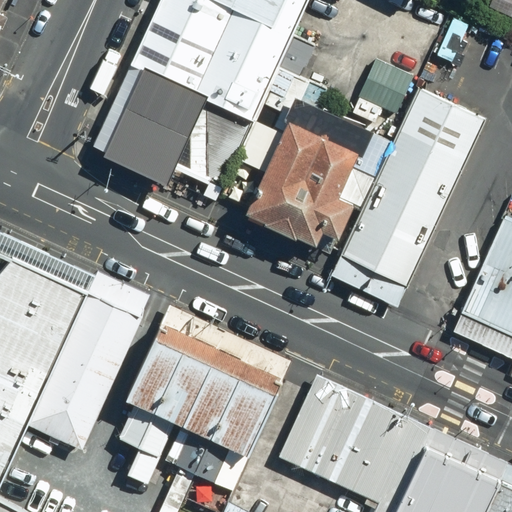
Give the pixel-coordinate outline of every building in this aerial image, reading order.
[(161,0),(103,133),(206,177),(224,185),(226,181),(290,35),(305,0),(161,0)] [(290,35),(226,181),(255,194),(299,92),(320,102),(327,86),(298,72),(311,42),(290,35)] [(411,73),(375,56),(351,110),(374,122),(381,105),(395,113),(411,73)] [(417,86),(339,250),(406,281),(483,117),(417,86)] [(360,148),(291,117),(249,210),(266,218),(265,221),(297,235),(298,232),(317,242),(324,227),(340,234),(354,200),(340,194),(360,148)] [(511,220),(497,214),(457,309),(511,334),(511,220)] [(29,420),(88,288),(0,247),(0,511),(30,511),(0,496),(0,484),(4,476),(29,420)] [(88,288),(29,420),(81,445),(142,313),(88,288)] [(281,377),(161,322),(126,395),(134,399),(119,435),(138,445),(125,471),(147,479),(175,418),(180,420),(164,452),(176,457),(175,461),(214,480),(217,472),(234,480),(281,377)] [(394,511),(425,445),(306,389),(276,453),(376,498),(369,511),(394,511)] [(483,511),(499,478),(425,445),(394,511),(483,511)] [(511,511),(511,483),(499,478),(483,511),(511,511)] [(254,511),(225,497),(218,511),(254,511)]
